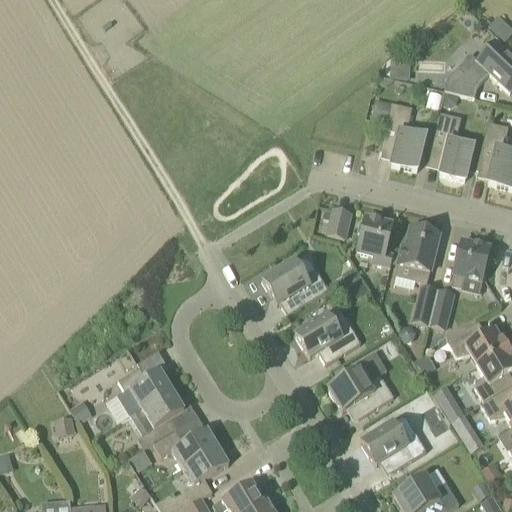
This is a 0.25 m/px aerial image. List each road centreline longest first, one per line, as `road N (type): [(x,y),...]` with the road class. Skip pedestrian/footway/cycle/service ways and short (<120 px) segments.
road 1 (track): [(204,254),(46,0)]
road 2 (residential): [(289,394),(234,412),(221,406),(180,344),(188,308),(223,285)]
road 3 (residential): [(511,226),(321,178)]
road 4 (residential): [(362,511),(289,394)]
road 5 (residential): [(289,394),(223,285)]
